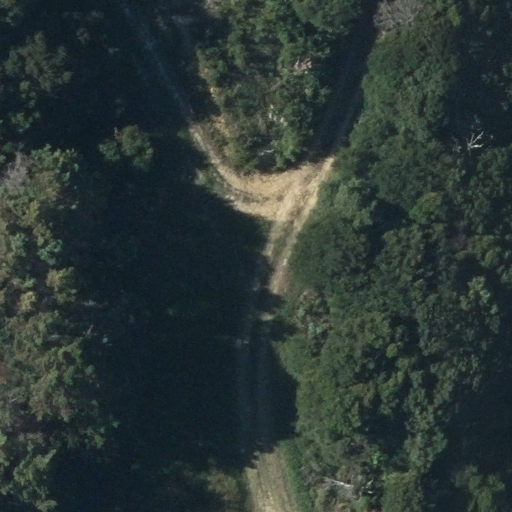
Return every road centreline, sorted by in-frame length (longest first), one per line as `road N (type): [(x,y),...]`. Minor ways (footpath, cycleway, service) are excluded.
road 1 (track): [(118,0),(175,61),(269,429),(308,511)]
road 2 (track): [(245,335),(350,0)]
